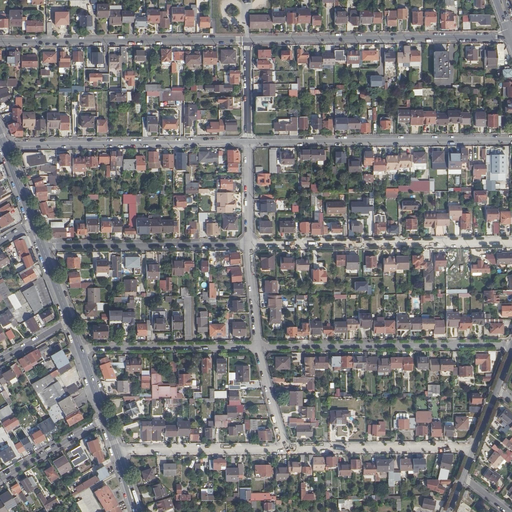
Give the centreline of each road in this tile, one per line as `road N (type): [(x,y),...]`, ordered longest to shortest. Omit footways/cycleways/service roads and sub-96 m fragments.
road 1 (residential): [(247,244),(511,242)]
road 2 (residential): [(511,140),(248,140)]
road 3 (residential): [(247,40),(509,37)]
road 4 (residential): [(511,346),(257,348)]
road 5 (residential): [(0,42),(247,40)]
road 6 (residential): [(248,140),(4,146)]
road 7 (residential): [(42,247),(247,244)]
road 8 (residential): [(285,451),(474,447)]
road 9 (residential): [(257,348),(80,349)]
road 10 (residential): [(116,450),(285,451)]
road 11 (residential): [(105,418),(0,479)]
